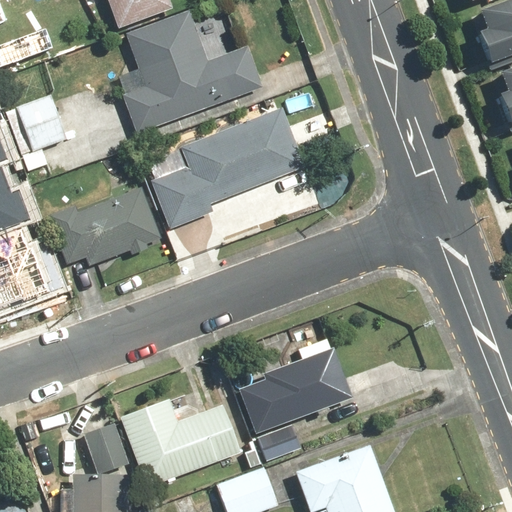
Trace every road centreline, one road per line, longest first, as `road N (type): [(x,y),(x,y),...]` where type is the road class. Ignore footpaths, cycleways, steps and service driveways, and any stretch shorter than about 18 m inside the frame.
road 1 (residential): [(0,372),(441,224)]
road 2 (tertiary): [(441,224),(358,0)]
road 3 (tertiary): [(511,414),(441,224)]
